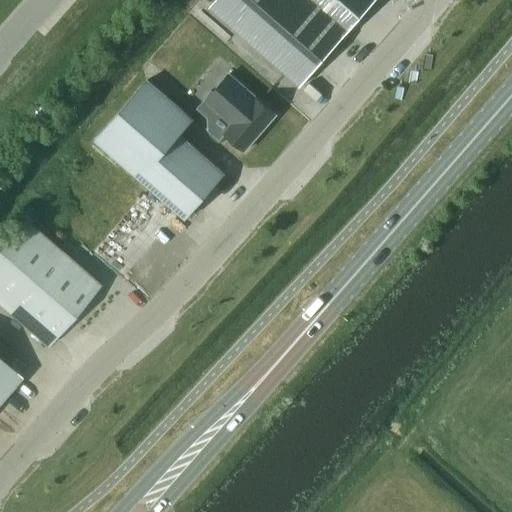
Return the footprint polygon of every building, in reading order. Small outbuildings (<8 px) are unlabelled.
[(215,0),(209,7),(300,86),(375,0),(215,0)] [(229,74),(206,101),(220,113),(222,110),(234,121),(224,133),(245,151),(276,115),(229,74)] [(147,80),(95,140),(185,219),(225,174),(180,135),(193,120),(147,80)] [(24,220),(0,247),(0,304),(48,346),(100,285),(24,220)] [(0,357),(0,400),(21,376),(0,357)]
